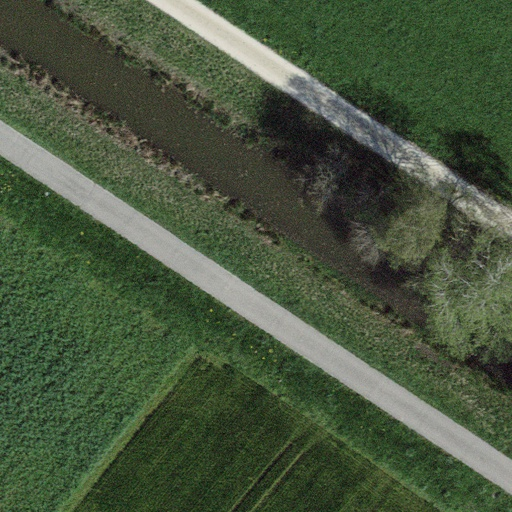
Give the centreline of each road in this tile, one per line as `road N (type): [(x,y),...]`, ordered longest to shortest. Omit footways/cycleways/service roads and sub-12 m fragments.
road 1 (track): [(0,136),(511,475)]
road 2 (track): [(171,0),(511,226)]
